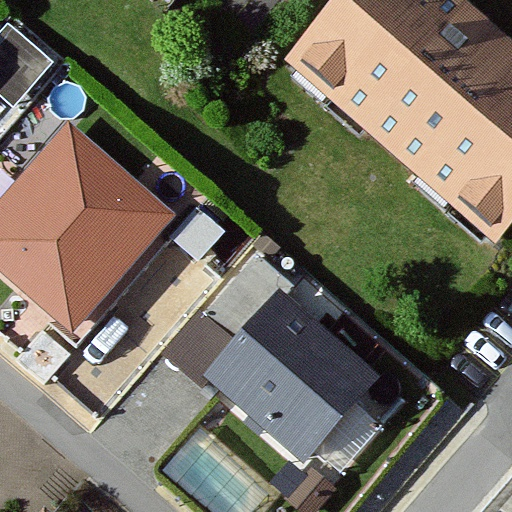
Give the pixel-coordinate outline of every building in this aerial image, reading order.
[(511,217),(511,46),(457,0),(335,0),(283,56),(493,239),(511,217)] [(175,213),(69,124),(0,206),(0,273),(73,335),(175,213)] [(377,379),(278,291),(200,378),(299,466),(377,379)] [(167,348),(196,367),(224,325),(195,306),(167,348)] [(37,511),(61,511),(48,500),(37,511)]
